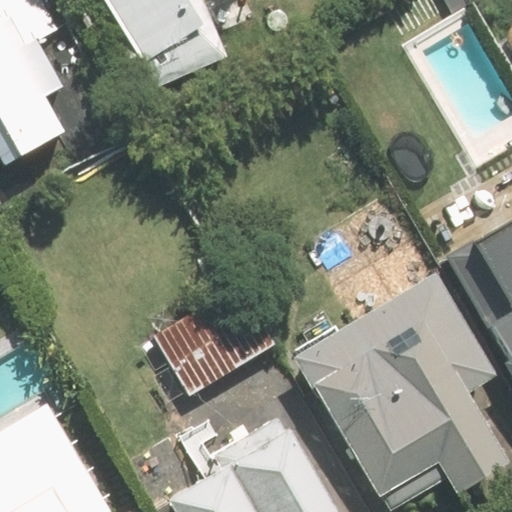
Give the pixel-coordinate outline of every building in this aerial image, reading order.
[(0,0),(0,170),(64,138),(44,100),(57,93),(32,44),(54,33),(36,0),(0,0)] [(204,35),(182,0),(98,0),(144,72),(204,35)] [(511,36),(498,45),(511,67),(511,36)] [(511,216),(444,256),(505,361),(500,364),(511,383),(511,216)] [(289,355),(372,497),(432,463),(447,489),(497,460),(457,392),(488,374),(430,274),(289,355)] [(148,332),(185,395),(271,345),(235,282),(148,332)] [(102,511),(41,408),(0,431),(0,511),(102,511)] [(163,500),(169,511),(326,511),(273,419),(194,464),(202,478),(163,500)]
